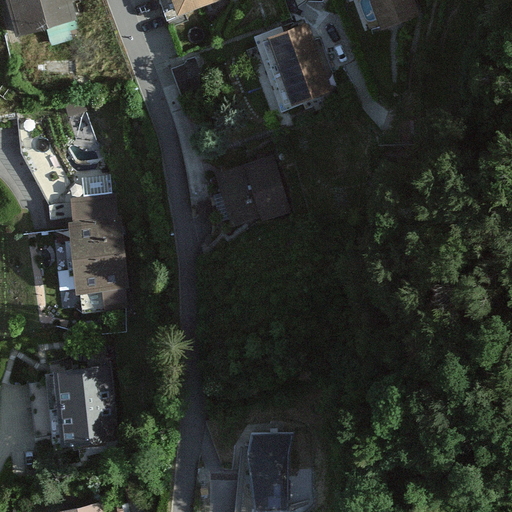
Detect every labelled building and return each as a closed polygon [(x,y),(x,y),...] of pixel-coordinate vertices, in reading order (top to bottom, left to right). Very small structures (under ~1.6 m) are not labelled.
[(4,0),(16,35),(71,18),(65,0),(4,0)] [(172,0),(177,14),(215,0),(172,0)] [(372,0),(383,29),(416,14),(410,0),(372,0)] [(308,20),(269,34),(293,103),(332,89),(308,20)] [(109,123),(93,128),(100,147),(115,141),(109,123)] [(273,160),(219,172),(231,224),(285,212),(273,160)] [(122,215),(70,221),(78,291),(129,286),(122,215)] [(52,366),(62,440),(123,432),(114,358),(52,366)] [(292,433),(253,431),(249,451),(256,507),(290,509),(289,452),(292,433)] [(136,470),(123,472),(129,501),(141,499),(136,470)]
